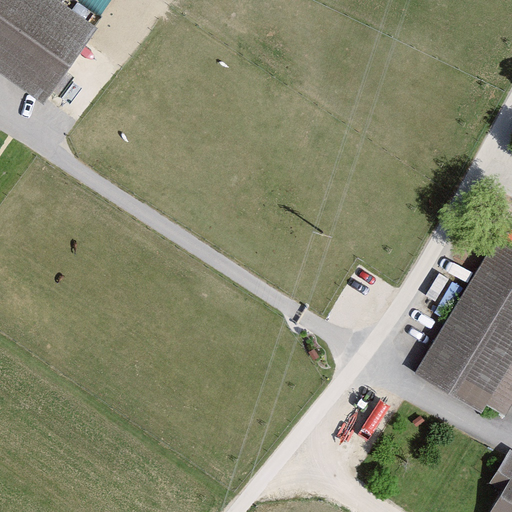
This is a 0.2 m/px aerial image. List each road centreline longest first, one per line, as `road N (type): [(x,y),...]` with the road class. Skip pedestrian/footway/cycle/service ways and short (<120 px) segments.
road 1 (residential): [(363,355),(511,100)]
road 2 (unclassified): [(234,511),(363,355)]
